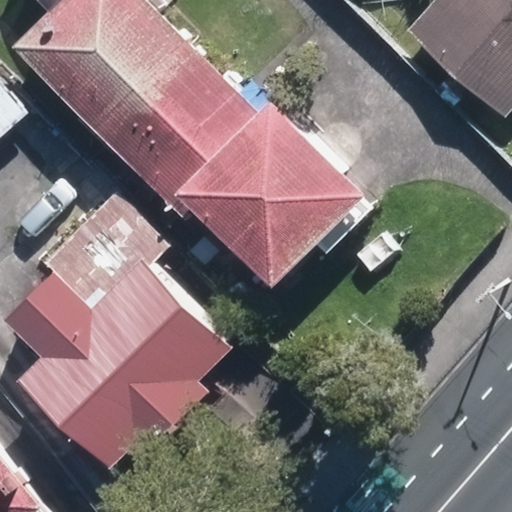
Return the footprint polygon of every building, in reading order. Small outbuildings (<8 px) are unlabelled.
[(56,0),(63,6),(32,36),(200,209),(219,190),(300,273),(392,184),(297,86),(276,107),(172,0),(56,0)] [(511,0),(442,0),(422,23),(511,100),(511,0)] [(40,106),(0,62),(0,135),(3,139),(40,106)] [(68,343),(43,368),(130,457),(153,435),(164,447),(232,382),(221,370),(255,337),(171,251),(182,241),(129,186),(60,253),(71,265),(30,304),(68,343)] [(0,511),(59,511),(54,505),(60,500),(0,417),(0,511)]
